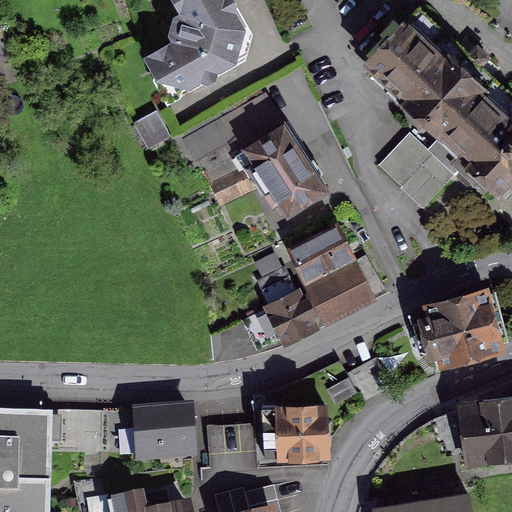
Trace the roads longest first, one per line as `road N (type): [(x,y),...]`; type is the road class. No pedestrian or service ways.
road 1 (residential): [(511,262),(491,259),(451,272),(260,368),(141,377),(0,373)]
road 2 (residential): [(332,511),(364,439),(385,421),(511,358)]
